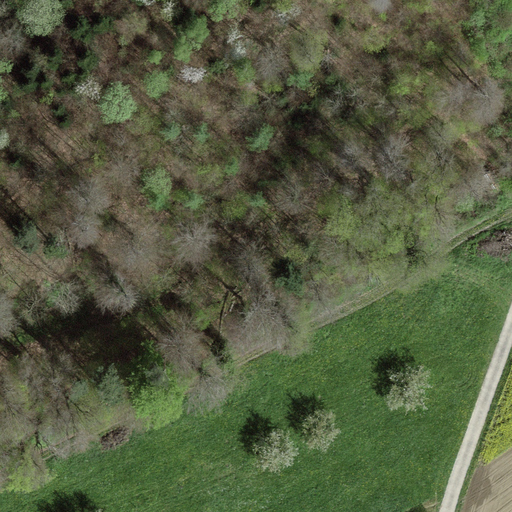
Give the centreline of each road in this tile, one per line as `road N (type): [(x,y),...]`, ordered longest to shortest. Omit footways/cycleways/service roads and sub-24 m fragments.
road 1 (track): [(511,211),(187,368),(0,469)]
road 2 (track): [(511,328),(453,511)]
